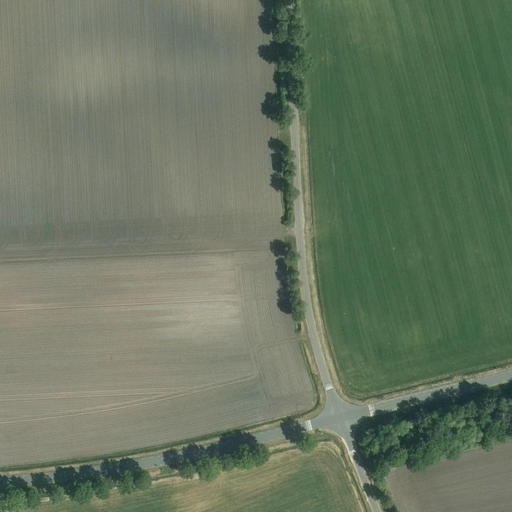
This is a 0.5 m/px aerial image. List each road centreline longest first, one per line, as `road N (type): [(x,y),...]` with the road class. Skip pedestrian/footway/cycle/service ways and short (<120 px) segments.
road 1 (unclassified): [(338,418),(302,281),(287,0)]
road 2 (tertiary): [(338,418),(105,470),(0,481)]
road 3 (tertiary): [(338,418),(511,374)]
